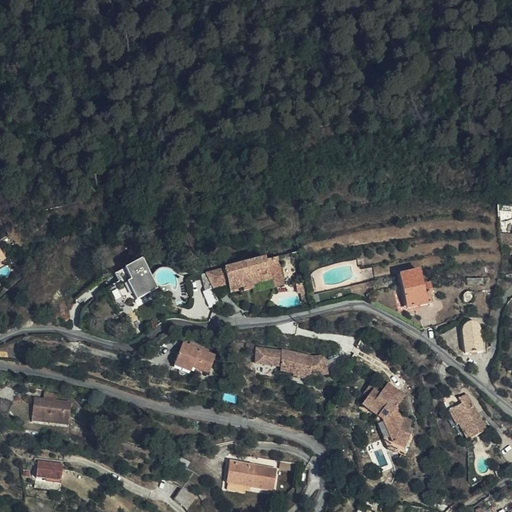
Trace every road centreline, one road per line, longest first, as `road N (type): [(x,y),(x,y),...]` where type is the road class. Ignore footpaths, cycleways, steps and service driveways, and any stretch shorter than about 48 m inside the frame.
road 1 (unclassified): [(511,409),(437,348),(359,307),(171,326),(127,348),(46,329),(0,339)]
road 2 (unclassified): [(0,365),(303,438),(331,460),(317,511)]
